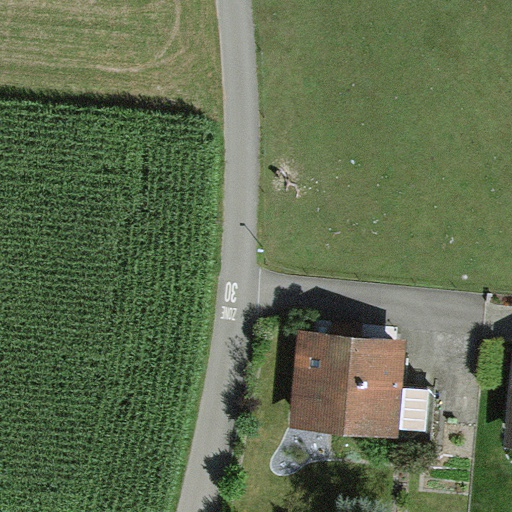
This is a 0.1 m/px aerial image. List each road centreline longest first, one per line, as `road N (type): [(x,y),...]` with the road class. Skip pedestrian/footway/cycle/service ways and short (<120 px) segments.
road 1 (residential): [(238,284),(234,0)]
road 2 (residential): [(238,284),(480,308)]
road 3 (residential): [(192,511),(238,284)]
